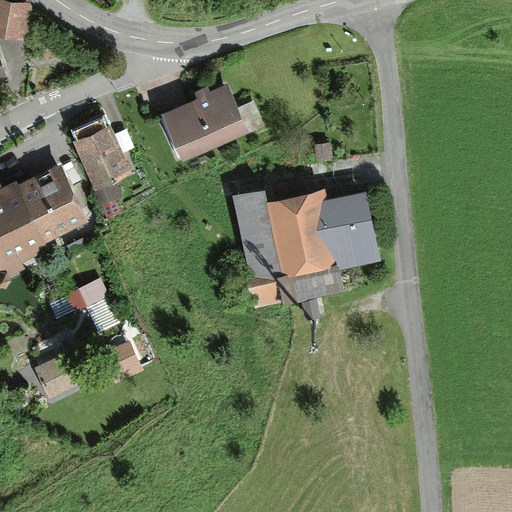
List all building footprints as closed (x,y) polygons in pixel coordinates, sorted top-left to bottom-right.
[(0,0),(0,27),(22,31),(26,5),(0,0)] [(158,115),(179,156),(238,127),(217,86),(158,115)] [(105,114),(74,130),(99,180),(130,164),(105,114)] [(317,161),(329,159),(326,143),(314,146),(317,161)] [(41,236),(86,214),(63,167),(6,194),(0,181),(0,266),(46,245),(41,236)] [(369,255),(357,192),(317,200),(315,191),(234,207),(254,303),(333,288),(328,263),(369,255)] [(87,246),(83,238),(71,244),(75,252),(87,246)] [(86,304),(112,293),(105,276),(79,287),(86,304)] [(63,348),(56,333),(34,342),(41,358),(63,348)]
